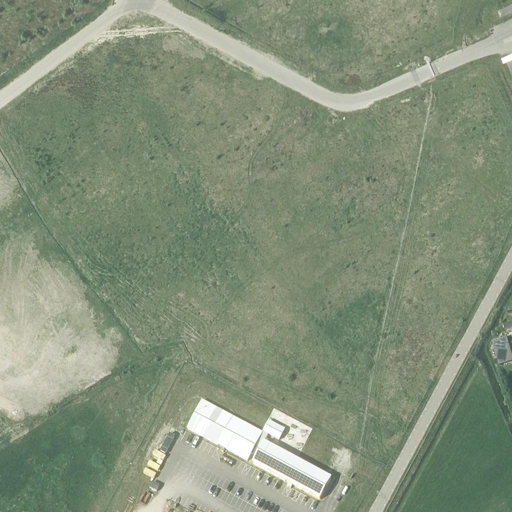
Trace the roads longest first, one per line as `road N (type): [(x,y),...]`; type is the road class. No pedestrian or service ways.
road 1 (unclassified): [(511,259),(378,511)]
road 2 (unknown): [(317,511),(192,447),(177,447),(137,511)]
